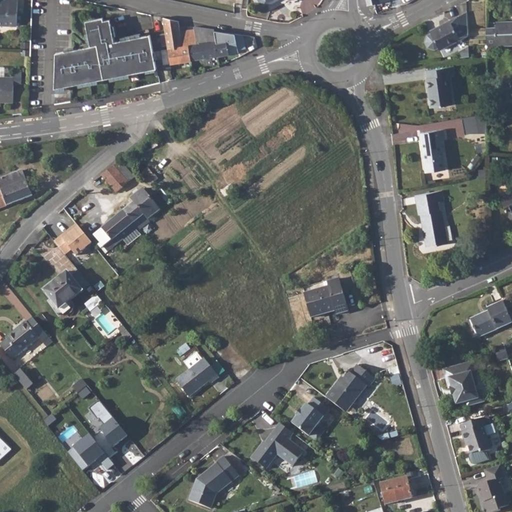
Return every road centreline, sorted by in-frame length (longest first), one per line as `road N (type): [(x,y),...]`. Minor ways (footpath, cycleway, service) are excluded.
road 1 (track): [(301,360),(281,279),(214,192),(139,126)]
road 2 (residential): [(401,307),(370,127),(347,81)]
road 3 (residential): [(141,109),(139,126),(25,229),(0,264)]
road 4 (residential): [(458,511),(401,307)]
road 5 (residential): [(268,370),(123,488)]
road 6 (residential): [(130,0),(309,39)]
road 7 (residential): [(141,109),(307,56)]
road 8 (residential): [(0,132),(141,109)]
road 9 (residential): [(401,307),(511,261)]
